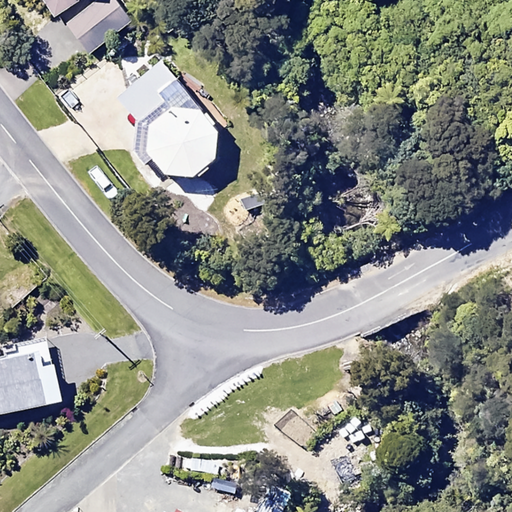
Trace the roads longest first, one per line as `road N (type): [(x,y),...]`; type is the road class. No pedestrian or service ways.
road 1 (tertiary): [(205,326),(246,331),(315,322),(511,223)]
road 2 (tertiary): [(0,122),(129,275),(205,326)]
road 3 (residential): [(37,511),(161,405),(205,326)]
